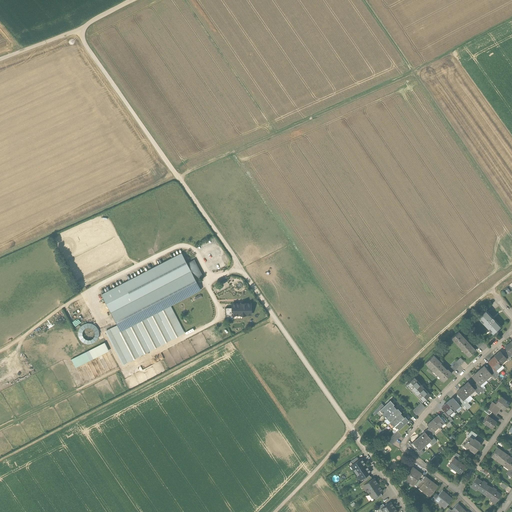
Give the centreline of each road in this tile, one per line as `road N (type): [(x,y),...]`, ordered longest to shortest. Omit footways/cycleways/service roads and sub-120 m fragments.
road 1 (track): [(511,19),(0,256)]
road 2 (track): [(276,511),(388,385),(511,274)]
road 3 (track): [(275,318),(0,462)]
road 4 (track): [(76,31),(240,267)]
road 5 (track): [(511,216),(363,0)]
road 6 (residential): [(477,511),(403,442),(511,330)]
